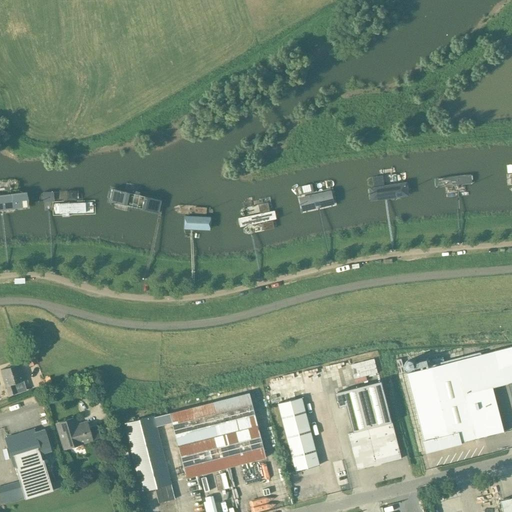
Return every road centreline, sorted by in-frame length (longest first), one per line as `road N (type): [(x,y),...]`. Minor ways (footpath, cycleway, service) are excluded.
road 1 (unclassified): [(0,302),(120,324),(186,326),(352,286),(511,269)]
road 2 (unclassified): [(511,460),(312,511)]
